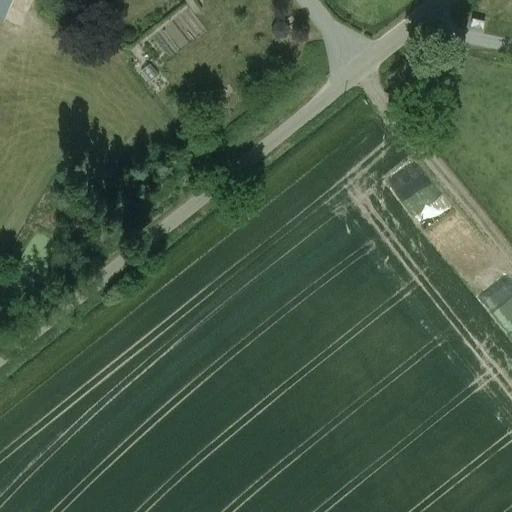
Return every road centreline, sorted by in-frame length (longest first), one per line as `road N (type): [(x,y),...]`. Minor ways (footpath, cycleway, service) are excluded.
road 1 (unclassified): [(447,0),(0,362)]
road 2 (track): [(511,260),(364,70)]
